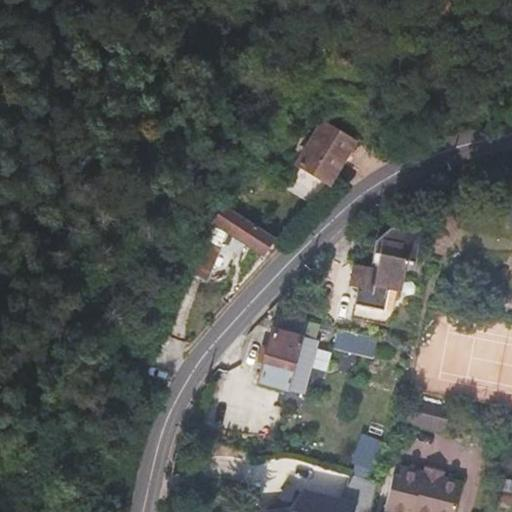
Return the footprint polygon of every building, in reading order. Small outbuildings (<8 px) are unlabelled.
[(319,141),(351,164),(364,146),(332,123),(319,141)] [(333,187),(351,164),(319,141),(307,131),(298,143),(310,151),(302,164),(333,187)] [(267,260),(281,241),(231,204),(218,224),(267,260)] [(404,230),(392,227),(377,242),(371,269),(355,265),(351,288),(358,289),(352,319),(381,325),(389,287),(402,290),(408,261),(417,263),(425,224),(406,220),(404,230)] [(213,282),(226,248),(211,241),(198,276),(213,282)] [(265,361),(259,382),(289,390),(303,337),(274,329),(268,350),(265,361)] [(377,338),(340,329),(335,346),(373,356),(377,338)] [(316,341),(303,337),(289,390),(301,393),(316,341)] [(260,360),(265,361),(268,350),(263,348),(260,360)] [(412,398),(406,422),(420,426),(427,402),(412,398)] [(450,407),(427,402),(420,426),(444,432),(450,407)] [(511,423),(503,421),(500,431),(511,434),(511,423)] [(455,511),(462,483),(442,478),(425,474),(401,468),(399,477),(393,476),(384,511),(455,511)] [(426,468),(425,474),(442,478),(443,472),(426,468)] [(371,511),(378,485),(350,477),(343,502),(302,491),(300,494),(292,507),(290,510),(274,511),(371,511)]
